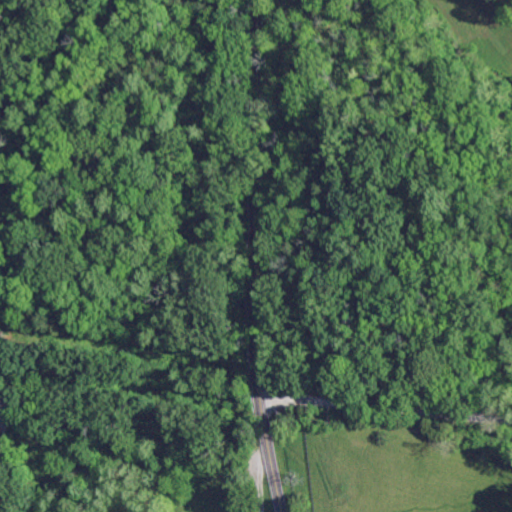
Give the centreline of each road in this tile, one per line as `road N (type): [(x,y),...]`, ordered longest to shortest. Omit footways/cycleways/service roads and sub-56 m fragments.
road 1 (residential): [(257,0),(253,322),(282,511)]
road 2 (residential): [(259,395),(511,422)]
